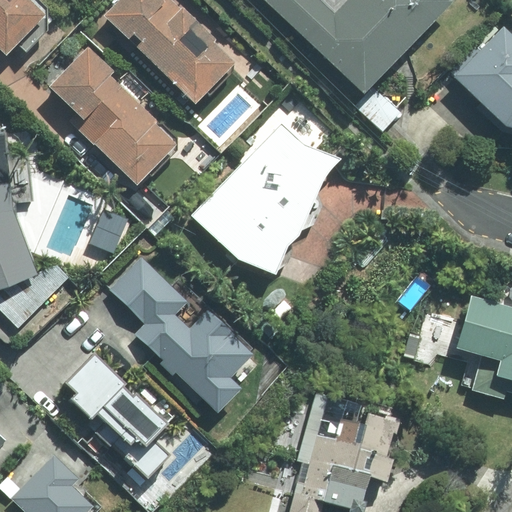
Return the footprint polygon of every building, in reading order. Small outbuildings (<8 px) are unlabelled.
[(0,0),(0,57),(3,60),(46,19),(27,0),(0,0)] [(117,0),(100,18),(193,107),(237,62),(172,0),(117,0)] [(313,0),(258,0),(364,102),(457,4),(452,0),(354,0),(335,21),(313,0)] [(511,38),(499,24),(458,104),(511,131),(511,38)] [(85,46),(48,84),(76,112),(68,121),(137,188),(177,146),(106,78),(112,72),(85,46)] [(4,126),(0,126),(0,289),(34,275),(10,212),(4,126)] [(239,264),(273,276),(282,251),(294,241),(338,160),(279,128),(192,219),(239,264)] [(186,303),(138,256),(106,288),(142,323),(130,335),(215,418),(241,391),(235,386),(258,362),(207,312),(187,332),(171,317),(186,303)] [(511,308),(470,295),(454,346),(479,353),(467,392),(501,403),(504,393),(511,395),(511,308)] [(76,397),(71,402),(88,417),(83,423),(130,465),(117,479),(152,511),(174,486),(158,471),(200,426),(168,396),(153,412),(91,356),(64,386),(76,397)] [(277,454),(302,462),(286,511),(321,511),(324,505),(347,511),(355,511),(367,477),(386,483),(403,426),(364,414),(361,425),(349,422),(355,404),(314,391),(306,419),(290,414),(277,454)] [(81,479),(52,453),(23,486),(10,475),(0,485),(0,494),(20,511),(87,511),(91,508),(71,490),(81,479)]
